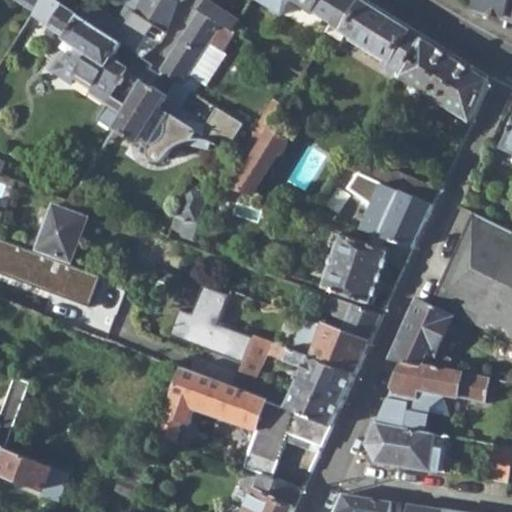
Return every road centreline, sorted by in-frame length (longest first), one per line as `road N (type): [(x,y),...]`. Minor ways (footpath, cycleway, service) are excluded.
road 1 (residential): [(334,472),(511,79)]
road 2 (residential): [(334,472),(511,502)]
road 3 (residential): [(409,0),(511,64)]
